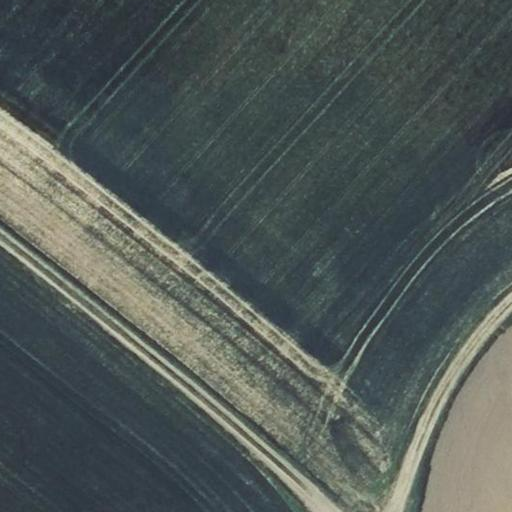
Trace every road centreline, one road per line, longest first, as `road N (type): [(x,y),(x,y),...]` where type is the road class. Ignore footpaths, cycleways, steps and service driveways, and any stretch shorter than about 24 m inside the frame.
road 1 (track): [(0,242),(188,385),(331,511)]
road 2 (track): [(511,305),(468,342),(386,511)]
